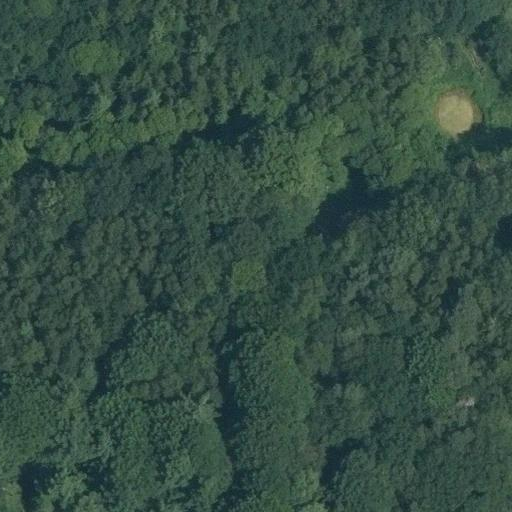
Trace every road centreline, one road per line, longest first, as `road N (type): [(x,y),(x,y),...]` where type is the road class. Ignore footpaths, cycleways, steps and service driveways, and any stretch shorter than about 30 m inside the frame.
road 1 (track): [(0,194),(271,179),(282,197),(282,307)]
road 2 (track): [(282,307),(173,421),(140,511)]
road 3 (unclassified): [(283,274),(511,164)]
road 4 (track): [(282,307),(275,511)]
